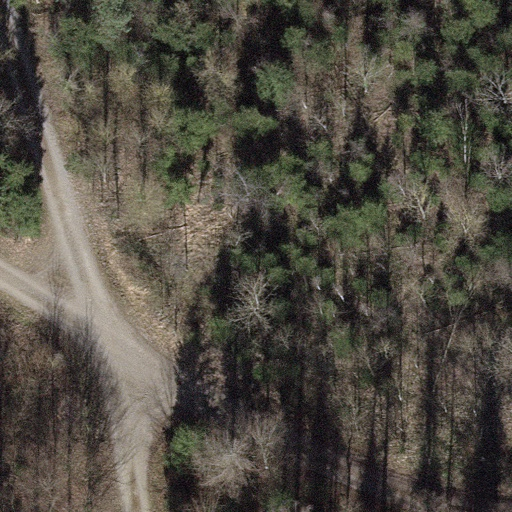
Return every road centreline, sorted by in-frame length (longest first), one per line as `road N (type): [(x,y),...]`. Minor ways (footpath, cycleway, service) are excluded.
road 1 (track): [(136,511),(101,335),(0,3)]
road 2 (track): [(454,511),(307,452),(0,272)]
